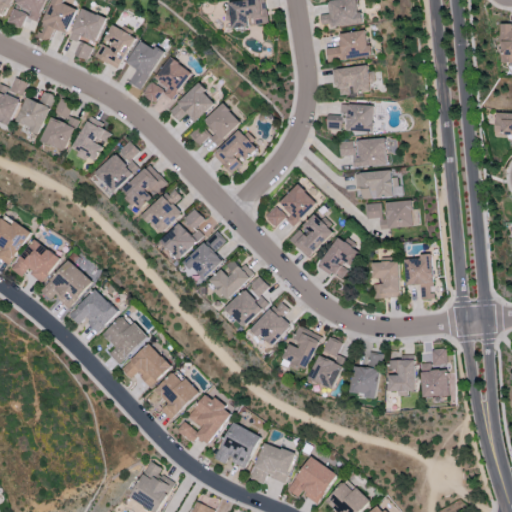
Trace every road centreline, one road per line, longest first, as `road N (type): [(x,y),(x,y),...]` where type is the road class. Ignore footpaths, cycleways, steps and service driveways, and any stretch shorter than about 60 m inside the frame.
road 1 (residential): [(0,45),(130,111),(336,316),(386,329),(482,322)]
road 2 (residential): [(433,0),(463,324),(476,412),(488,436)]
road 3 (residential): [(488,436),(452,0)]
road 4 (residential): [(0,288),(203,475),(280,511)]
road 5 (residential): [(300,0),(313,81),(307,123),(279,172),(235,215)]
